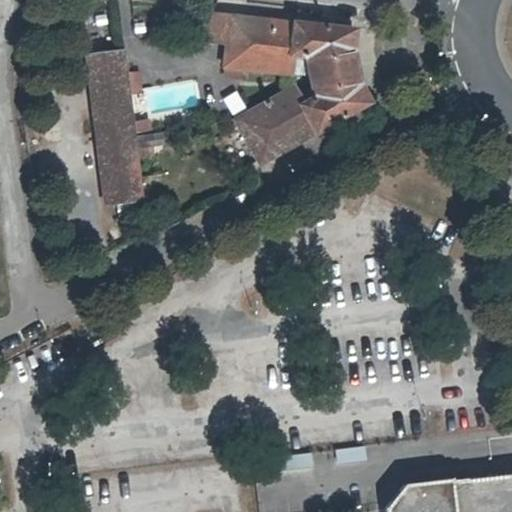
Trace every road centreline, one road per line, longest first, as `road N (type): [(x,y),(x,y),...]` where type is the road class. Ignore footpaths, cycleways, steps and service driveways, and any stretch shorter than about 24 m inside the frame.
road 1 (residential): [(467,85),(25,319)]
road 2 (residential): [(25,319),(7,195),(0,8)]
